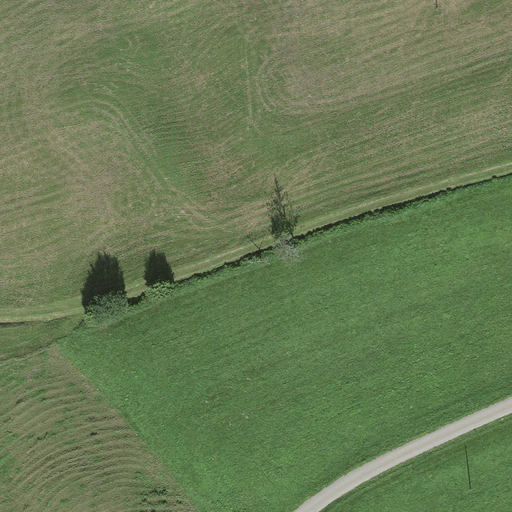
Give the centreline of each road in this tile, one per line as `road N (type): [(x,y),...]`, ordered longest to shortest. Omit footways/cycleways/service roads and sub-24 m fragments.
road 1 (track): [(0,317),(61,311),(511,167)]
road 2 (unclassified): [(511,407),(391,458),(305,511)]
